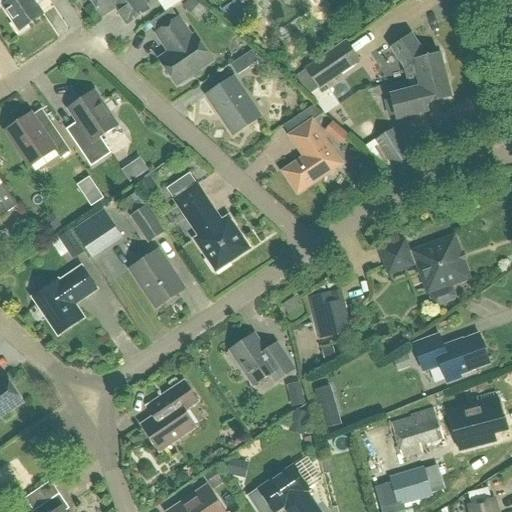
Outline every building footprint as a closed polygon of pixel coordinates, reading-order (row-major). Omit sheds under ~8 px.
[(34,0),(0,0),(0,7),(2,8),(2,7),(14,25),(12,26),(18,35),(27,29),(26,27),(44,15),(34,1),(34,0)] [(149,10),(141,0),(90,0),(102,17),(117,7),(120,11),(118,13),(127,25),(149,10)] [(192,38),(178,19),(156,34),(165,47),(167,46),(172,52),(160,60),(177,85),(212,62),(195,36),(192,38)] [(430,85),(446,81),(439,54),(425,58),(409,35),(390,48),(404,69),(414,67),(417,77),(428,75),(430,85)] [(320,90),(362,61),(347,40),(306,68),(320,90)] [(238,76),(258,62),(251,52),(231,66),(238,76)] [(450,97),(446,81),(430,85),(428,75),(417,77),(419,85),(389,92),(396,119),(428,111),(426,104),(450,97)] [(233,136),(260,117),(234,78),(207,96),(233,136)] [(91,167),(111,154),(101,138),(118,126),(94,91),(68,109),(87,137),(76,144),(91,167)] [(42,132),(30,115),(7,131),(31,166),(54,151),(60,160),(71,153),(52,125),(42,132)] [(283,173),(298,194),(341,165),(312,122),(290,136),(305,158),(283,173)] [(340,145),(349,136),(333,122),(325,131),(340,145)] [(393,169),(413,156),(395,128),(375,140),(393,169)] [(0,186),(0,218),(17,207),(3,185),(0,186)] [(222,221),(197,185),(174,201),(198,237),(194,240),(216,273),(250,250),(228,217),(222,221)] [(151,242),(164,233),(146,206),(133,215),(151,242)] [(104,211),(74,231),(92,257),(121,237),(104,211)] [(52,215),(36,226),(45,239),(61,228),(52,215)] [(73,259),(85,251),(71,231),(60,239),(73,259)] [(468,278),(453,238),(408,254),(404,241),(380,250),(389,274),(417,263),(428,293),(431,292),(431,294),(430,298),(432,305),(436,307),(454,301),(456,297),(453,289),(449,287),(448,285),(468,278)] [(169,305),(175,300),(176,295),(183,290),(158,252),(131,270),(157,308),(164,303),(169,305)] [(96,290),(81,268),(59,283),(58,282),(33,298),(58,335),(83,319),(74,305),(96,290)] [(320,339),(352,332),(342,289),(310,296),(320,339)] [(288,314),(300,306),(294,298),(282,306),(288,314)] [(254,335),(225,355),(226,356),(231,352),(254,386),(271,375),(276,382),(294,370),(280,350),(276,343),(264,351),(254,335)] [(485,351),(480,335),(444,348),(440,336),(414,345),(424,372),(441,366),(447,384),(461,379),(460,375),(489,365),(484,352),(485,351)] [(398,371),(413,366),(408,354),(394,359),(398,371)] [(0,417),(22,403),(5,377),(0,380),(0,417)] [(155,417),(141,426),(159,452),(196,428),(185,411),(198,402),(184,382),(159,399),(148,407),(155,417)] [(500,400),(450,413),(460,451),(495,442),(493,434),(507,430),(500,400)] [(333,402),(318,406),(324,429),(340,425),(333,402)] [(402,458),(421,452),(419,445),(442,438),(433,410),(411,417),(412,418),(391,425),(402,458)] [(290,510),(287,511),(319,511),(306,492),(309,490),(322,481),(308,459),(294,468),(294,467),(249,497),(258,511),(276,511),(287,505),(290,510)] [(214,490),(225,483),(215,467),(204,475),(214,490)] [(399,507),(434,496),(425,467),(390,478),(399,507)] [(224,511),(207,486),(169,511),(224,511)] [(468,494),(471,506),(491,501),(488,489),(468,494)] [(65,511),(62,507),(66,504),(59,494),(32,511),(65,511)] [(495,511),(493,501),(491,501),(471,506),(470,506),(470,511),(495,511)]
